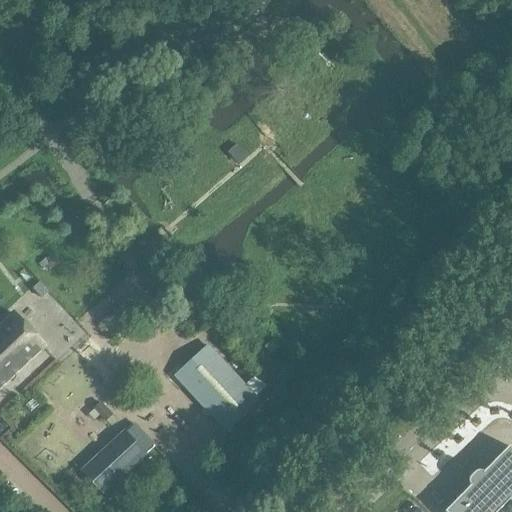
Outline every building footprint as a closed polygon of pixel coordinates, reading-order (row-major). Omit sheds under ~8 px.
[(40,281),(33,288),(42,297),(49,290),(40,281)] [(0,389),(44,348),(13,314),(0,326),(0,389)] [(257,402),(243,387),(208,349),(177,377),(226,431),(257,402)] [(124,431),(80,472),(102,495),(146,455),(124,431)] [(511,451),(508,447),(484,472),(482,474),(480,473),(478,473),(475,473),(474,475),(472,477),(472,479),(472,481),(473,484),(445,511),(498,511),(509,501),(511,504),(511,451)]
